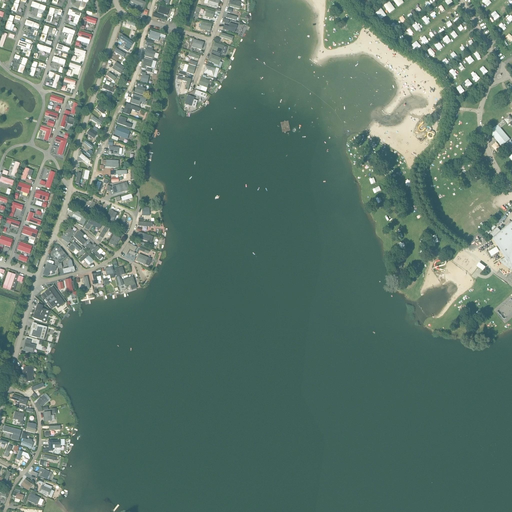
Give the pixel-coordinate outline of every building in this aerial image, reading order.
[(14,3),(11,11),(13,12),(16,13),(19,5),(18,5),(20,0),(14,0),(14,3)] [(139,0),(131,0),(131,2),(140,6),(137,12),(142,14),(145,7),(147,3),(146,3),(139,0)] [(215,0),(208,0),(207,5),(218,9),(220,1),(215,0)] [(32,2),(31,7),(38,10),(38,9),(44,11),(46,7),(32,2)] [(159,6),(157,13),(164,15),(167,16),(169,9),(166,8),(159,6)] [(48,15),(46,22),(51,24),(53,17),(53,14),(55,9),(50,8),(48,15)] [(69,10),(67,15),(75,17),(73,24),(76,25),(77,25),(79,19),(81,14),(69,10)] [(205,17),(213,19),(214,13),(207,11),(205,17)] [(10,15),(5,29),(10,31),(13,23),(12,23),(14,17),(10,15)] [(84,16),(83,21),(86,22),(95,25),(97,20),(84,16)] [(27,20),(25,25),(33,28),(39,29),(40,25),(34,23),(27,20)] [(202,22),(200,30),(210,32),(212,25),(202,22)] [(44,26),(39,41),(45,43),(47,36),(48,33),(49,28),(44,26)] [(64,28),(62,32),(69,34),(65,43),(70,45),(75,32),(64,28)] [(161,34),(151,31),(148,38),(158,42),(161,34)] [(78,37),(77,41),(80,42),(89,45),(90,40),(90,41),(92,36),(79,32),(78,37)] [(232,42),(233,37),(221,33),(219,38),(232,42)] [(120,39),(129,45),(131,42),(122,36),(120,39)] [(191,47),(201,50),(204,43),(193,40),(191,47)] [(19,41),(17,46),(24,48),(31,50),(33,46),(19,41)] [(224,46),(215,43),(212,50),(221,53),(224,46)] [(38,44),(36,49),(43,51),(43,52),(50,54),(51,49),(38,44)] [(57,45),(56,50),(62,52),(62,51),(63,52),(63,54),(67,56),(68,55),(70,49),(57,45)] [(144,57),(153,59),(155,52),(152,51),(153,49),(147,48),(144,57)] [(221,59),(211,55),(208,62),(219,66),(221,59)] [(53,57),(52,62),(58,64),(58,63),(64,65),(66,61),(53,57)] [(20,66),(18,73),(23,74),(28,60),(23,58),(20,66)] [(151,68),(153,61),(144,58),(141,68),(145,70),(146,67),(151,68)] [(33,62),(28,75),(33,77),(36,69),(38,63),(33,62)] [(116,63),(112,69),(119,74),(120,74),(122,72),(125,68),(124,68),(122,66),(116,63)] [(186,73),(193,75),(195,68),(188,66),(186,73)] [(213,76),(215,69),(206,66),(203,73),(213,76)] [(140,82),(147,84),(149,76),(145,76),(146,73),(141,72),(140,75),(141,75),(140,82)] [(109,73),(107,76),(117,83),(119,80),(109,73)] [(50,81),(49,86),(52,87),(52,88),(56,89),(60,76),(56,75),(54,82),(50,81)] [(188,91),(191,80),(183,77),(182,81),(186,82),(184,90),(188,91)] [(210,82),(201,78),(198,85),(207,89),(210,82)] [(135,93),(144,96),(146,89),(143,88),(143,86),(138,84),(137,86),(135,93)] [(116,99),(99,91),(95,102),(112,109),(116,99)] [(133,94),(132,98),(130,103),(135,105),(137,101),(141,103),(145,104),(147,99),(133,94)] [(51,95),(49,100),(62,105),(63,100),(51,95)] [(192,107),(194,98),(187,96),(185,105),(192,107)] [(138,112),(140,109),(126,104),(123,113),(129,116),(131,110),(138,112)] [(96,109),(103,115),(105,112),(98,106),(96,109)] [(45,111),(44,116),(56,120),(58,115),(45,111)] [(63,116),(60,127),(64,128),(66,123),(73,126),(75,120),(63,116)] [(117,124),(131,129),(132,125),(125,123),(126,119),(120,117),(117,124)] [(41,126),(40,130),(43,131),(46,132),(44,137),(43,140),(48,141),(52,129),(41,126)] [(497,126),(490,132),(502,146),(510,140),(497,126)] [(117,127),(114,135),(125,139),(126,135),(128,136),(129,134),(130,131),(117,127)] [(90,129),(87,134),(94,139),(98,134),(92,130),(90,129)] [(56,137),(55,142),(60,144),(57,154),(61,156),(66,141),(56,137)] [(86,141),(84,143),(92,149),(94,147),(86,141)] [(108,154),(118,156),(119,148),(109,146),(108,154)] [(79,157),(88,164),(90,161),(82,155),(79,157)] [(13,168),(11,175),(15,177),(20,164),(15,162),(13,168)] [(23,174),(21,179),(25,181),(27,176),(31,177),(33,171),(29,170),(25,168),(23,174)] [(50,171),(45,187),(45,188),(50,189),(55,173),(50,171)] [(0,180),(0,182),(12,186),(14,181),(1,177),(0,180)] [(110,191),(111,196),(114,195),(129,191),(127,182),(112,187),(113,190),(110,191)] [(19,183),(17,191),(29,195),(31,187),(19,183)] [(37,190),(34,198),(47,202),(50,194),(37,190)] [(12,202),(9,212),(14,214),(16,209),(22,211),(23,206),(12,202)] [(98,205),(94,215),(97,217),(102,206),(98,205)] [(75,210),(73,214),(73,215),(82,219),(80,222),(78,225),(83,227),(86,221),(85,220),(87,217),(81,214),(75,210)] [(110,210),(105,221),(109,222),(113,212),(110,210)] [(29,212),(26,222),(40,226),(42,221),(33,218),(34,214),(29,212)] [(122,217),(118,228),(121,229),(126,219),(122,217)] [(7,218),(5,223),(10,225),(18,228),(20,223),(7,218)] [(91,218),(85,229),(88,230),(91,225),(95,227),(99,230),(102,225),(100,224),(94,220),(91,218)] [(511,270),(511,223),(511,222),(493,238),(506,259),(503,260),(511,270)] [(24,226),(22,234),(29,237),(35,239),(36,239),(38,231),(24,226)] [(102,239),(108,229),(105,227),(99,237),(102,239)] [(497,228),(491,234),(494,237),(500,231),(497,228)] [(67,231),(61,239),(68,244),(72,239),(71,238),(75,232),(72,230),(69,229),(67,231)] [(80,231),(74,237),(83,246),(86,242),(82,238),(84,236),(80,231)] [(138,232),(136,238),(151,243),(153,237),(138,232)] [(109,244),(116,247),(120,239),(113,235),(109,244)] [(1,236),(0,237),(0,244),(4,245),(10,248),(13,240),(1,236)] [(20,242),(17,250),(30,255),(32,247),(20,242)] [(71,246),(68,249),(72,252),(75,249),(79,253),(81,250),(74,243),(71,246)] [(128,243),(123,253),(127,255),(128,252),(130,249),(134,252),(136,248),(128,243)] [(92,246),(88,250),(91,253),(97,247),(93,244),(92,246)] [(98,247),(92,253),(100,261),(102,258),(97,252),(100,249),(98,247)] [(60,248),(56,251),(60,256),(57,259),(60,263),(67,257),(60,248)] [(86,253),(78,260),(81,263),(89,256),(86,253)] [(148,259),(139,254),(136,261),(145,265),(148,259)] [(69,268),(63,270),(64,274),(75,271),(74,267),(73,267),(72,261),(70,259),(67,262),(69,268)] [(47,264),(43,274),(48,276),(50,271),(54,273),(56,268),(47,264)] [(485,270),(479,265),(476,269),(483,273),(485,270)] [(105,269),(107,277),(114,275),(112,267),(105,269)] [(122,267),(115,270),(117,277),(124,274),(122,267)] [(23,278),(8,272),(2,288),(13,292),(17,281),(21,283),(23,278)] [(100,277),(100,273),(92,274),(93,281),(92,282),(92,286),(98,285),(97,278),(100,277)] [(133,277),(123,280),(125,287),(135,284),(133,277)] [(71,279),(65,280),(65,283),(67,293),(73,291),(73,289),(75,289),(73,281),(72,282),(71,279)] [(44,293),(41,295),(44,300),(42,301),(45,305),(47,304),(51,310),(56,307),(58,309),(65,304),(52,287),(49,289),(44,293)] [(36,312),(33,319),(45,323),(50,311),(42,309),(43,306),(38,304),(36,311),(36,312)] [(33,324),(29,336),(43,340),(47,328),(36,325),(33,324)] [(23,351),(34,354),(36,346),(25,343),(23,351)] [(34,374),(33,366),(23,368),(23,370),(21,370),(22,375),(24,374),(25,378),(23,378),(24,384),(26,383),(26,382),(33,381),(32,374),(34,374)] [(33,392),(44,387),(43,383),(31,388),(33,392)] [(13,395),(11,400),(19,402),(19,404),(26,406),(28,400),(25,399),(13,395)] [(37,401),(42,407),(48,402),(43,396),(37,401)] [(22,421),(24,414),(15,412),(13,419),(18,420),(18,423),(20,423),(20,425),(23,426),(24,422),(22,421)] [(43,413),(44,422),(51,421),(50,412),(43,413)] [(5,426),(3,432),(8,433),(13,434),(11,439),(18,441),(21,431),(5,426)] [(23,441),(21,445),(31,449),(32,446),(32,445),(33,443),(32,442),(27,440),(26,440),(25,442),(23,441)] [(60,441),(48,441),(48,445),(48,451),(53,451),(53,448),(53,445),(60,445),(61,445),(61,441),(60,441)] [(39,468),(38,471),(42,473),(40,477),(46,479),(48,475),(49,472),(39,468)] [(20,485),(28,491),(33,485),(25,479),(20,485)] [(41,486),(38,493),(48,497),(51,490),(41,486)] [(15,499),(22,501),(24,496),(19,494),(20,493),(14,491),(13,496),(16,497),(15,499)] [(28,501),(37,505),(40,498),(35,496),(36,494),(31,492),(28,501)]
